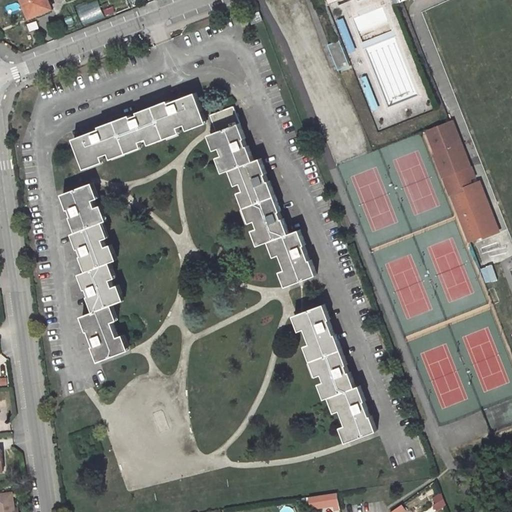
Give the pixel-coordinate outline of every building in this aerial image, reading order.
[(19,0),(9,0),(4,2),(8,14),(22,10),(19,0)] [(48,0),(22,0),(30,18),(52,9),(48,0)] [(102,15),(97,1),(78,8),(83,22),(102,15)] [(108,19),(118,15),(115,8),(105,13),(108,19)] [(263,20),(259,11),(249,15),(252,24),(263,20)] [(350,66),(340,40),(328,45),(338,70),(350,66)] [(148,144),(180,132),(179,129),(186,126),(187,129),(196,126),(196,124),(203,122),(200,113),(203,112),(196,95),(169,105),(169,103),(138,114),(139,117),(131,119),(130,117),(99,129),(100,131),(74,141),(80,159),(83,158),(86,166),(93,163),(94,165),(103,161),(102,158),(109,156),(110,158),(142,147),(141,144),(147,141),(148,144)] [(268,182),(265,174),(267,174),(261,158),(254,161),(248,146),(247,146),(244,139),(246,139),(233,107),(210,115),(216,132),(211,134),(217,150),(220,149),(223,155),(220,157),(226,172),(233,170),(238,185),(241,183),(244,191),(241,192),(253,222),(255,221),(258,228),(255,229),(261,245),(271,241),(277,256),(280,255),(286,270),(283,271),(289,286),(317,275),(311,260),(310,260),(304,246),(306,246),(300,230),(289,234),(283,219),(282,219),(279,212),(281,212),(269,181),(268,182)] [(475,177),(471,166),(469,167),(451,121),(427,130),(469,240),(483,234),(483,235),(496,230),(492,220),(489,221),(485,211),(487,210),(485,205),(483,206),(479,196),(482,195),(479,185),(474,187),(471,179),(475,177)] [(115,260),(110,245),(107,246),(104,239),(107,238),(101,222),(105,221),(100,205),(97,206),(94,199),(97,198),(91,183),(63,194),(69,209),(70,209),(73,216),(72,216),(77,231),(73,233),(79,248),(80,248),(83,255),(81,255),(87,271),(80,273),(86,289),(88,288),(90,295),(89,296),(95,311),(82,316),(88,331),(89,330),(95,345),(94,346),(99,361),(128,350),(122,335),(119,336),(114,321),(116,320),(110,305),(123,300),(117,285),(114,286),(112,279),(114,278),(108,263),(115,260)] [(479,269),(484,284),(496,280),(491,264),(479,269)] [(330,320),(331,319),(325,304),(297,314),(303,330),(305,329),(311,343),(308,345),(320,375),(322,374),(325,381),(322,382),(328,398),(332,396),(338,412),(341,410),(346,425),(344,426),(349,441),(378,431),(372,415),(371,416),(366,404),(365,401),(366,401),(361,385),(356,387),(351,372),(349,372),(346,365),(348,365),(336,334),(335,334),(330,320)] [(480,411),(439,427),(448,448),(488,432),(480,411)] [(14,511),(14,509),(12,493),(0,494),(0,511),(14,511)] [(442,505),(438,498),(431,502),(435,509),(442,505)]
